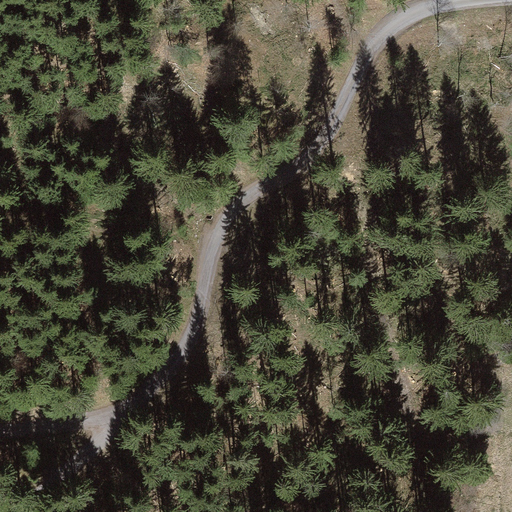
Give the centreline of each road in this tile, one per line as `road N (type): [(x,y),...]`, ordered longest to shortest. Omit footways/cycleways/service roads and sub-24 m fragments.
road 1 (track): [(494,0),(429,6),(379,40),(307,157),(247,198),(223,227),(187,343),(119,423)]
road 2 (track): [(119,423),(21,511)]
